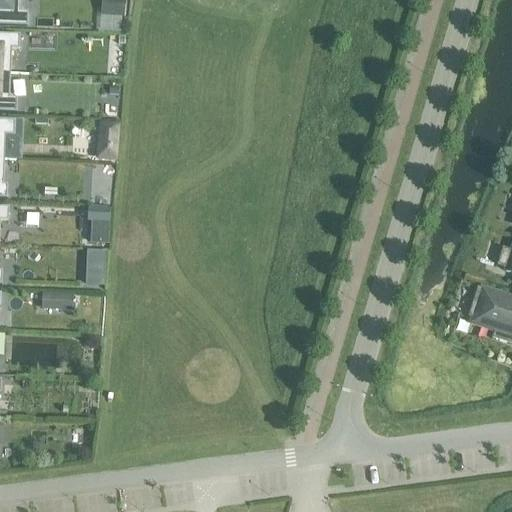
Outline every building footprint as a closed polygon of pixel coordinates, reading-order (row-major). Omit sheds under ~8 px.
[(0,0),(0,26),(26,28),(27,14),(19,14),(19,0),(0,0)] [(103,0),(103,17),(124,18),(125,0),(103,0)] [(0,74),(9,75),(10,51),(18,51),(19,37),(0,36),(0,74)] [(8,100),(9,75),(0,74),(0,113),(16,114),(16,100),(8,100)] [(0,161),(3,162),(4,136),(13,137),(14,123),(0,122),(0,161)] [(99,123),(98,136),(118,137),(119,125),(99,123)] [(88,210),(88,224),(91,224),(90,245),(108,245),(109,211),(88,210)] [(511,250),(511,253),(502,250),(497,267),(506,270),(505,273),(511,275),(511,250)] [(86,274),(86,287),(103,287),(104,274),(86,274)] [(468,318),(495,327),(491,340),(511,346),(511,300),(477,289),(468,318)] [(61,295),(61,313),(72,313),(72,295),(61,295)]
